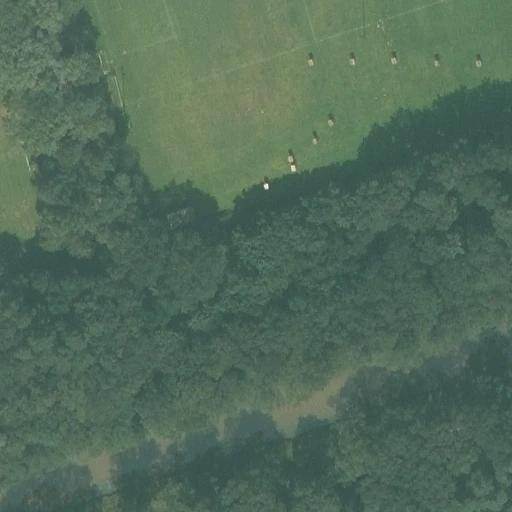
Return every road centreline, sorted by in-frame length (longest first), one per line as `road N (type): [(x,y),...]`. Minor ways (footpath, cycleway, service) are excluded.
road 1 (track): [(38,0),(119,255)]
road 2 (track): [(119,255),(0,301)]
